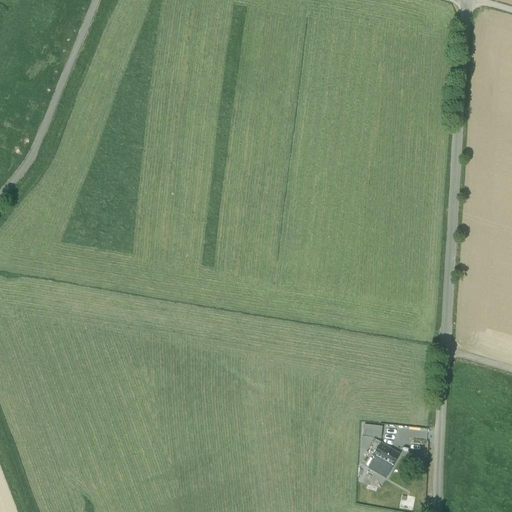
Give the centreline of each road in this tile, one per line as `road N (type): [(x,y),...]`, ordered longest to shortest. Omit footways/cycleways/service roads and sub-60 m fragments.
road 1 (unclassified): [(437,511),(467,0)]
road 2 (track): [(0,198),(28,164),(96,0)]
